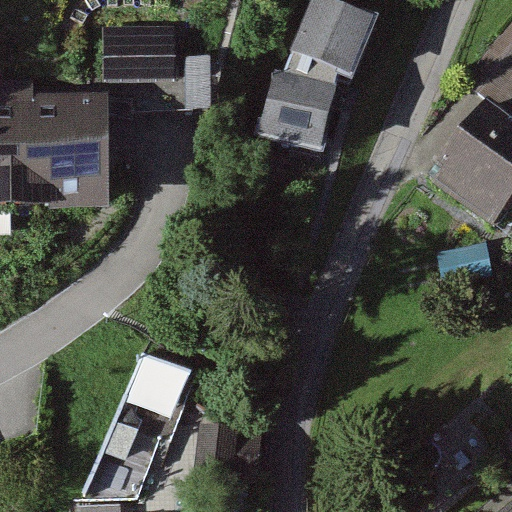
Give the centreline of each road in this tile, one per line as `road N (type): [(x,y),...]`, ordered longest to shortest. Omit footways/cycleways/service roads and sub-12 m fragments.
road 1 (residential): [(290,511),(292,414),(304,367),(459,0)]
road 2 (residential): [(0,362),(135,266),(164,202),(166,128)]
